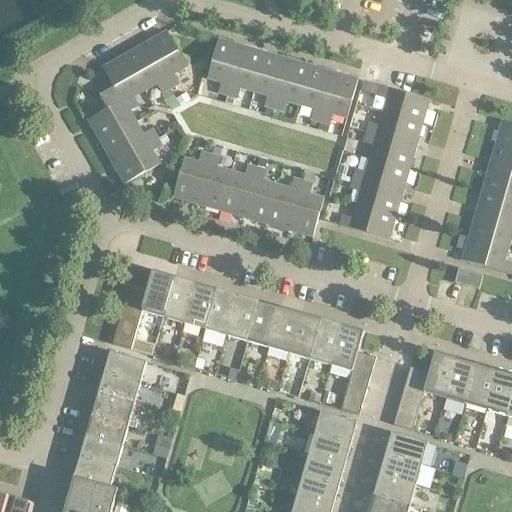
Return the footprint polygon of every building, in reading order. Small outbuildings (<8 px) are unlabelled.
[(167,33),(146,45),(171,90),(179,85),(174,75),(187,68),(167,33)] [(218,94),(227,97),(242,47),(218,41),(207,80),(221,84),(218,94)] [(171,90),(146,45),(125,57),(145,92),(157,85),(163,94),(171,90)] [(264,54),(242,47),(227,97),(237,99),(240,89),(253,93),(264,54)] [(288,61),(264,54),(253,93),(267,97),(264,107),(274,110),(288,61)] [(145,92),(125,57),(103,69),(114,89),(100,97),(108,110),(122,103),(123,105),(134,98),(145,92)] [(311,67),(288,61),(274,110),(283,113),(286,102),(300,106),(311,67)] [(334,74),(311,67),(300,106),(313,110),(310,121),(320,123),(334,74)] [(359,80),(334,74),(320,123),(318,130),(327,133),(332,116),(347,120),(359,80)] [(364,82),(362,91),(376,96),(379,87),(364,82)] [(415,98),(380,87),(377,97),(387,100),(383,114),(422,125),(429,101),(415,98)] [(171,92),(162,97),(168,107),(177,102),(171,92)] [(184,93),(176,98),(180,105),(188,100),(184,93)] [(140,108),(134,98),(123,105),(122,103),(108,110),(88,122),(101,144),(136,124),(130,113),(140,108)] [(422,125),(383,114),(379,128),(369,125),(366,134),(416,148),(422,125)] [(511,124),(502,122),(495,146),(511,151),(511,124)] [(143,136),(136,124),(101,144),(113,165),(157,139),(153,131),(143,136)] [(416,148),(366,134),(363,143),(374,146),(370,160),(409,171),(416,148)] [(166,136),(159,140),(162,146),(169,142),(166,136)] [(162,148),(157,139),(113,165),(125,186),(160,166),(153,153),(162,148)] [(511,151),(495,146),(489,169),(511,176),(511,151)] [(214,148),(212,155),(219,157),(221,150),(214,148)] [(173,199),(196,205),(211,156),(201,153),(198,163),(184,159),(173,199)] [(220,158),(211,156),(196,205),(219,212),(231,173),(217,169),(220,158)] [(259,160),(257,167),(265,170),(267,162),(259,160)] [(409,171),(370,160),(366,174),(356,171),(353,180),(402,195),(409,171)] [(244,177),(231,173),(219,212),(242,219),(257,169),(247,166),(244,177)] [(341,167),(339,175),(346,177),(348,169),(341,167)] [(266,172),(257,169),(242,219),(266,225),(277,186),(263,182),(266,172)] [(511,176),(489,169),(482,192),(511,201),(511,176)] [(306,173),(303,182),(312,185),(315,175),(306,173)] [(291,190),(277,186),(266,225),(289,232),(303,182),(294,180),(291,190)] [(402,195),(353,180),(350,190),(361,193),(357,206),(396,218),(402,195)] [(312,185),(303,182),(289,232),(313,239),(318,220),(324,200),(309,195),(312,185)] [(511,201),(482,192),(476,216),(511,225),(511,201)] [(396,218),(357,206),(353,220),(342,217),(340,227),(389,241),(396,218)] [(511,225),(476,216),(469,239),(508,250),(511,236),(511,225)] [(508,250),(469,239),(462,262),(511,276),(511,275),(511,265),(504,264),(508,250)] [(458,270),(455,284),(479,291),(483,277),(458,270)] [(167,276),(153,272),(147,293),(145,301),(143,308),(142,313),(164,319),(175,280),(167,278),(167,276)] [(183,282),(175,280),(164,319),(184,325),(196,284),(183,281),(183,282)] [(209,288),(196,284),(184,325),(226,337),(238,296),(225,292),(224,294),(208,290),(209,288)] [(147,293),(129,288),(127,296),(145,301),(147,293)] [(145,301),(127,296),(125,303),(143,308),(145,301)] [(251,300),(238,296),(226,337),(247,343),(258,304),(250,302),(251,300)] [(143,308),(125,303),(123,310),(141,315),(142,313),(143,308)] [(266,307),(258,304),(247,343),(268,349),(280,308),(267,305),(266,307)] [(293,312),(280,308),(268,349),(289,355),(300,316),(292,314),(293,312)] [(141,315),(123,310),(121,317),(139,322),(141,315)] [(308,319),(300,316),(289,355),(310,361),(321,320),(309,317),(308,319)] [(139,322),(121,317),(119,324),(137,329),(139,322)] [(334,324),(321,320),(310,361),(330,367),(342,328),(334,326),(334,324)] [(137,329),(119,324),(117,331),(135,337),(137,329)] [(350,330),(342,328),(330,367),(352,373),(354,368),(356,361),(358,354),(364,333),(350,329),(350,330)] [(135,337),(117,331),(115,338),(133,344),(135,337)] [(133,344),(115,338),(113,346),(131,351),(133,344)] [(449,357),(435,353),(429,374),(427,381),(425,389),(424,393),(424,394),(445,400),(456,361),(448,359),(449,357)] [(147,364),(112,354),(110,363),(108,363),(104,375),(140,385),(147,364)] [(376,359),(358,354),(356,361),(374,366),(376,359)] [(198,359),(196,369),(203,371),(206,361),(198,359)] [(374,366),(356,361),(354,368),(372,373),(374,366)] [(464,363),(456,361),(445,400),(466,406),(478,365),(465,361),(464,363)] [(490,369),(478,365),(466,406),(487,412),(498,373),(490,371),(490,369)] [(231,368),(228,378),(236,380),(239,371),(231,368)] [(372,373),(354,368),(352,373),(351,375),(370,381),(372,373)] [(429,374),(411,369),(409,376),(427,381),(429,374)] [(506,375),(498,373),(487,412),(508,418),(511,402),(511,374),(506,373),(506,375)] [(140,385),(104,375),(101,388),(102,388),(100,396),(134,406),(140,385)] [(370,381),(351,375),(349,382),(368,388),(370,381)] [(427,381),(409,376),(406,383),(425,389),(427,381)] [(270,381),(268,389),(276,392),(279,383),(270,381)] [(368,388),(349,382),(347,389),(366,395),(368,388)] [(425,389),(406,383),(404,390),(423,396),(424,394),(424,393),(425,389)] [(366,395),(347,389),(345,397),(364,402),(366,395)] [(423,396),(404,390),(402,398),(421,403),(423,396)] [(311,393),(308,401),(319,404),(321,396),(311,393)] [(325,393),(322,404),(331,406),(334,396),(325,393)] [(134,406),(100,396),(98,405),(96,404),(92,417),(129,427),(134,406)] [(364,402),(345,397),(343,404),(362,409),(364,402)] [(421,403),(402,398),(400,405),(419,410),(421,403)] [(362,409),(343,404),(341,411),(360,417),(362,409)] [(419,410),(400,405),(398,412),(417,417),(419,410)] [(417,417),(398,412),(396,419),(415,424),(417,417)] [(355,424),(321,414),(315,435),(351,446),(355,433),(353,433),(355,424)] [(129,427),(92,417),(89,429),(91,430),(88,438),(123,448),(129,427)] [(415,424),(396,419),(394,426),(413,432),(415,424)] [(351,446),(315,435),(309,456),(343,466),(346,458),(348,458),(351,446)] [(428,444),(394,435),(391,444),(389,443),(386,456),(422,466),(428,444)] [(123,448),(88,438),(86,446),(84,446),(80,458),(117,468),(123,448)] [(267,438),(265,443),(277,446),(278,441),(267,438)] [(343,466),(309,456),(303,477),(339,487),(343,475),(341,474),(343,466)] [(422,466),(386,456),(382,468),(384,469),(382,477),(416,487),(422,466)] [(117,468),(80,458),(77,471),(79,471),(77,478),(75,478),(64,511),(112,511),(118,491),(111,489),(117,468)] [(455,462),(452,474),(463,477),(467,466),(455,462)] [(339,487),(303,477),(297,498),(331,508),(334,499),(336,500),(339,487)] [(416,487),(382,477),(379,485),(377,485),(374,497),(410,508),(416,487)] [(157,488),(149,486),(146,497),(154,500),(157,488)] [(8,511),(12,500),(0,496),(0,511),(8,511)] [(408,511),(410,508),(374,497),(370,510),(372,510),(371,511),(408,511)] [(330,511),(331,508),(297,498),(292,511),(330,511)] [(250,499),(248,506),(257,508),(258,501),(250,499)] [(32,511),(34,506),(12,500),(8,511),(32,511)]
